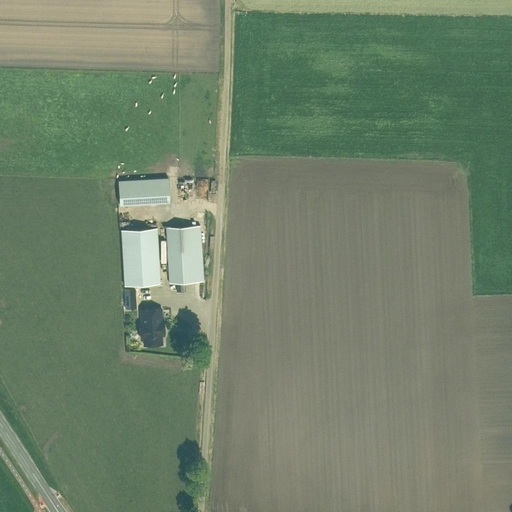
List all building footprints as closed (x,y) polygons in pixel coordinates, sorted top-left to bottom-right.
[(169,202),(168,177),(118,180),(119,205),(169,202)] [(203,280),(199,224),(165,227),(168,282),(203,280)] [(160,285),(156,229),(121,231),(124,287),(160,285)] [(135,288),(124,288),(124,298),(135,298),(135,288)] [(171,308),(164,308),(164,316),(172,316),(171,308)] [(162,320),(161,310),(141,312),(143,324),(141,324),(143,339),(145,339),(146,346),(163,344),(162,336),(165,335),(164,320),(162,320)]
